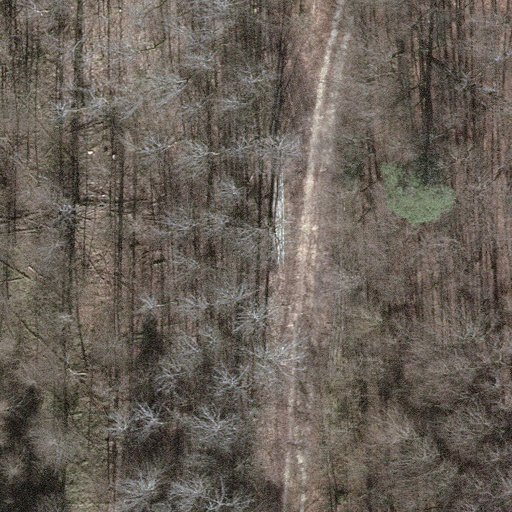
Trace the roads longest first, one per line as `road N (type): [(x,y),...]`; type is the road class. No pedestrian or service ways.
road 1 (track): [(345,0),(295,199),(305,242),(299,511)]
road 2 (track): [(295,199),(273,0)]
